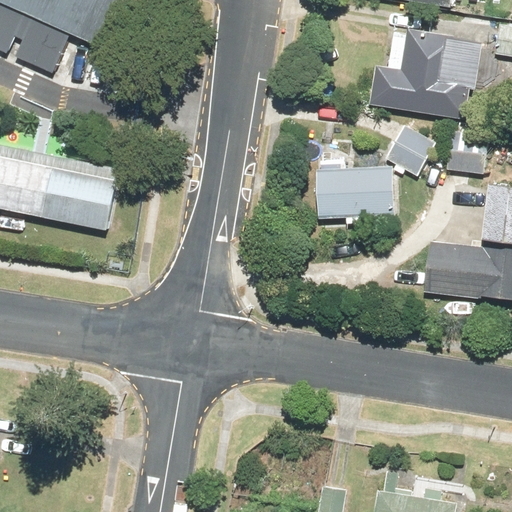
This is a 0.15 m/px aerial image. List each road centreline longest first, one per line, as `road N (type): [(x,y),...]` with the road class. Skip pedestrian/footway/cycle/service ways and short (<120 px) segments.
road 1 (residential): [(192,344),(241,0)]
road 2 (residential): [(192,344),(511,395)]
road 3 (residential): [(0,314),(192,344)]
road 4 (residential): [(165,511),(192,344)]
